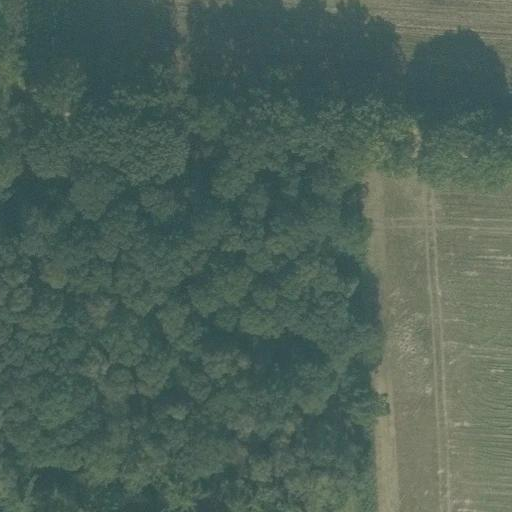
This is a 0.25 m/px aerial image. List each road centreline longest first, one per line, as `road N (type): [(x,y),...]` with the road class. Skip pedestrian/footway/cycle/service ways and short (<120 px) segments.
road 1 (track): [(511,133),(103,103),(0,121)]
road 2 (track): [(355,511),(340,123)]
